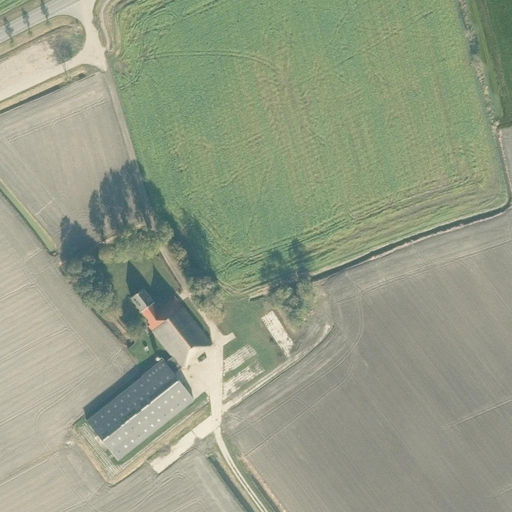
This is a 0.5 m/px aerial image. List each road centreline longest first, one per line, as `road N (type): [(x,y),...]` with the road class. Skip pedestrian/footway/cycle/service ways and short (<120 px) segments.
road 1 (unclassified): [(149,220),(98,52)]
road 2 (track): [(329,301),(328,324),(313,345),(216,410)]
